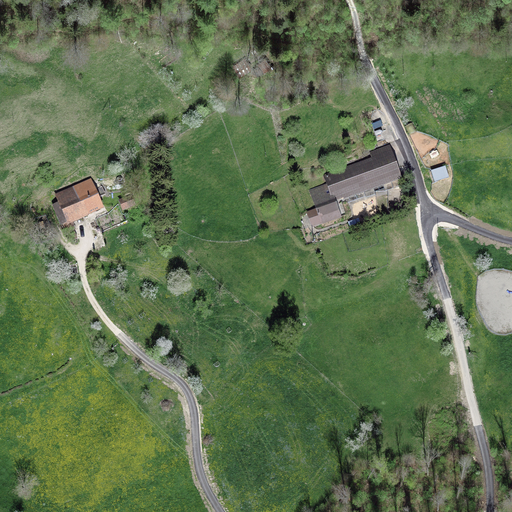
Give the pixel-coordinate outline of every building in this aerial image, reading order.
[(238,76),(250,69),(243,58),(232,65),(238,76)] [(402,179),(390,145),(370,152),(372,158),(323,175),(326,184),(309,190),(315,208),(306,212),(312,228),(342,217),(337,202),(402,179)] [(449,178),(445,166),(431,170),(434,182),(449,178)] [(99,198),(105,195),(102,187),(96,189),(91,178),(55,194),(58,202),(52,205),(61,226),(63,225),(67,234),(76,230),(73,223),(89,216),(88,215),(104,209),(99,198)] [(122,211),(133,206),(130,198),(119,202),(122,211)]
